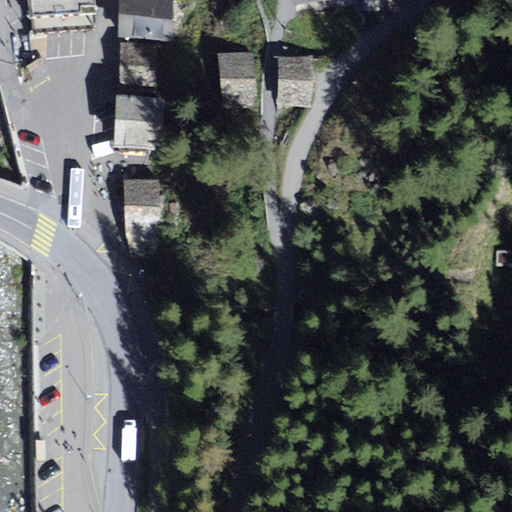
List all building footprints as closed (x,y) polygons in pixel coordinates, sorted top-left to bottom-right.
[(27,0),(30,36),(98,31),(95,0),(27,0)] [(295,0),(297,11),(353,1),(352,0),(295,0)] [(174,7),(119,5),(117,44),(172,46),(174,7)] [(123,51),(122,94),(160,96),(161,52),(123,51)] [(253,53),(217,54),(219,111),(255,110),(253,53)] [(279,63),(279,114),(315,114),(315,63),(279,63)] [(115,100),(113,148),(161,150),(164,103),(115,100)] [(124,234),(134,257),(164,256),(163,183),(123,184),(124,234)]
